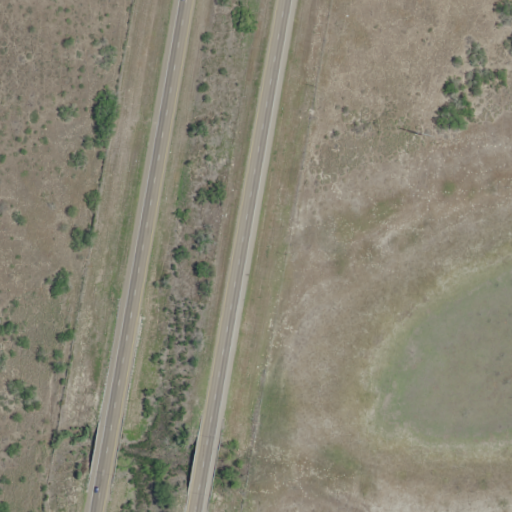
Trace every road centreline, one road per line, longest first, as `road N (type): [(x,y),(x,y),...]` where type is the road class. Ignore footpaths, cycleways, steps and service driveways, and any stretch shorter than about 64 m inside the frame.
road 1 (trunk): [(188,0),(97,511)]
road 2 (trunk): [(196,511),(287,0)]
